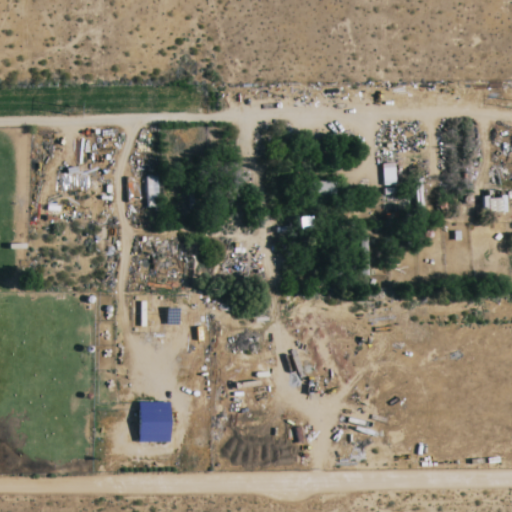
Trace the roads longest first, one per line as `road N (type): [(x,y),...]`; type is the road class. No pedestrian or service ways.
road 1 (track): [(0,482),(511,476)]
road 2 (track): [(511,119),(0,124)]
